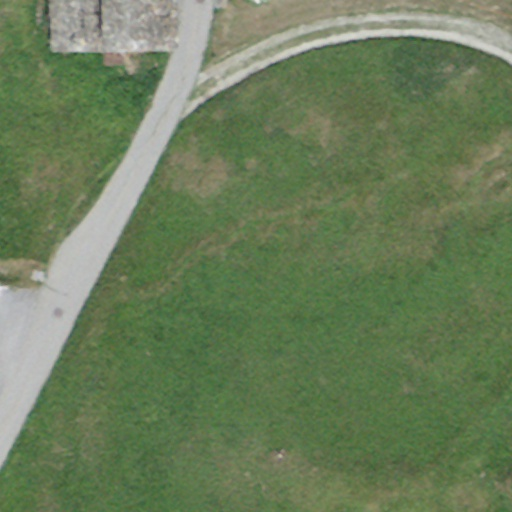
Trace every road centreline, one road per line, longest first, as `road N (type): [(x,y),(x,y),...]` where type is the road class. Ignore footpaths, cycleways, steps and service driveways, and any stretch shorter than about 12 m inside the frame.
road 1 (unclassified): [(192,0),(169,94),(0,423)]
road 2 (track): [(169,94),(298,37),(379,20),(437,22),(511,50)]
